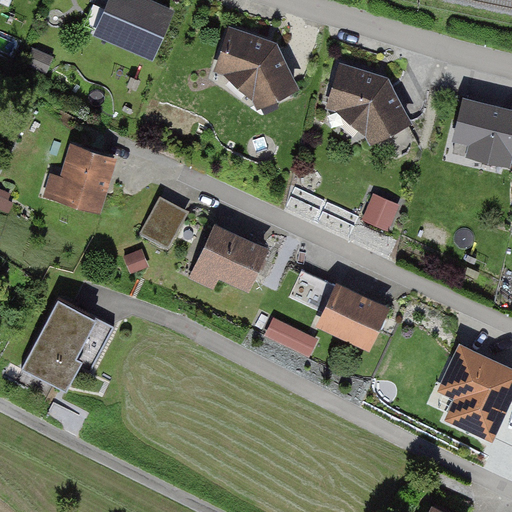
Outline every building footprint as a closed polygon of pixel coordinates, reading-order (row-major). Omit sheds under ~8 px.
[(175,9),(153,0),(108,0),(95,34),(156,58),(175,9)] [(278,43),(230,26),(216,68),(261,105),(299,87),(278,43)] [(53,58),(34,49),(28,63),(47,71),(53,58)] [(388,79),(343,63),(328,107),(340,111),(369,132),(375,143),(412,123),(388,79)] [(511,159),(511,109),(461,96),(450,139),(470,144),(467,156),(510,167),(511,159)] [(53,201),(101,216),(119,158),(71,143),(53,201)] [(401,205),(371,194),(361,222),(390,233),(401,205)] [(189,212),(160,197),(141,233),(170,248),(189,212)] [(271,249),(218,225),(193,279),(219,291),(224,281),(251,293),(271,249)] [(143,249),(123,255),(129,273),(149,267),(143,249)] [(341,284),(320,330),(373,353),(394,307),(341,284)] [(116,325),(59,296),(27,360),(72,382),(80,366),(92,372),(116,325)] [(317,340),(272,318),(263,337),(308,359),(317,340)] [(511,402),(511,369),(458,345),(438,390),(455,397),(444,421),(494,443),(511,402)]
